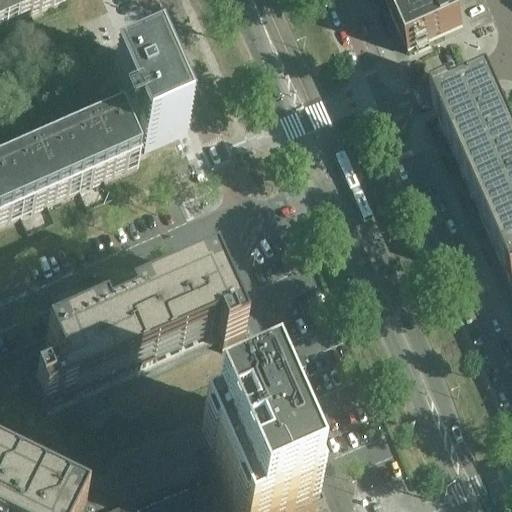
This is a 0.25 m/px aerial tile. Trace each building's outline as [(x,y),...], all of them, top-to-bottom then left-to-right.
[(65,5),(63,0),(0,0),(0,16),(6,31),(65,5)] [(387,0),(411,53),(459,32),(445,0),(387,0)] [(187,136),(171,101),(155,64),(112,83),(113,84),(119,98),(119,99),(120,99),(128,118),(132,128),(122,132),(127,144),(137,139),(144,155),(187,136)] [(245,91),(241,82),(230,87),(229,87),(229,88),(233,97),(234,97),(245,92),(245,91)] [(511,137),(490,87),(454,103),(451,96),(433,104),(511,287),(511,137)] [(127,144),(122,132),(119,127),(60,153),(79,196),(138,169),(127,144)] [(79,196),(60,153),(2,179),(21,221),(79,196)] [(0,230),(21,221),(2,179),(0,179),(0,230)] [(0,373),(0,511),(309,511),(207,281),(207,282),(122,319),(0,373)]
